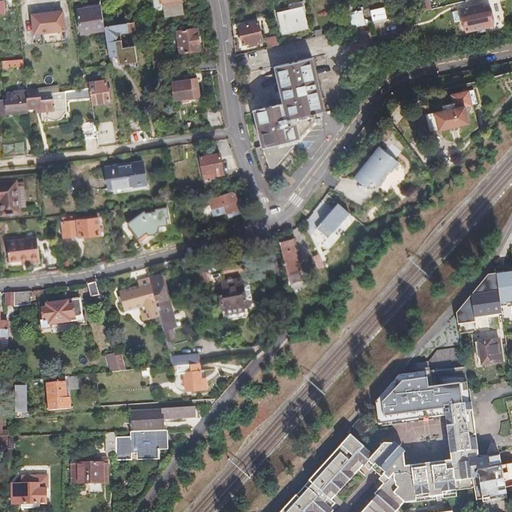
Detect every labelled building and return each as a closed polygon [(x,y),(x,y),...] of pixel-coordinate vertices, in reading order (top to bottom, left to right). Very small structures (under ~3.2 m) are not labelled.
[(161,9),(159,0),(150,0),(152,7),(157,10),(161,9)] [(159,0),(161,9),(163,18),(182,15),(178,0),(159,0)] [(423,0),(426,10),(431,9),(429,0),(423,0)] [(469,29),(469,31),(482,28),(495,25),(493,16),(494,14),(493,7),(490,5),(476,8),(475,5),(464,8),(464,9),(458,10),(459,12),(460,21),(462,31),(469,29)] [(351,15),(354,27),(365,25),(370,23),(389,19),(386,6),(351,15)] [(309,26),(306,10),(298,12),(297,7),(280,11),(285,31),(309,26)] [(78,36),(102,32),(101,28),(98,8),(87,10),(74,13),(78,36)] [(39,16),(30,17),(33,35),(63,30),(60,16),(48,18),(48,14),(39,16)] [(253,36),(254,41),(263,39),(258,15),(246,18),(240,19),(244,38),(253,36)] [(130,24),(101,28),(102,32),(105,50),(113,49),(112,41),(116,34),(131,32),(130,24)] [(178,55),(200,51),(198,41),(196,30),(175,33),(178,55)] [(266,38),(268,48),(277,45),(275,36),(266,38)] [(113,49),(105,50),(106,58),(111,57),(114,56),(113,49)] [(274,169),(276,166),(316,122),(314,116),(317,115),(317,112),(325,111),(313,58),(276,67),(285,102),(280,104),(255,110),(257,115),(255,116),(256,130),(262,147),(269,166),(274,169)] [(213,63),(199,66),(200,72),(214,69),(213,63)] [(195,81),(170,85),(173,103),(198,99),(196,90),(195,81)] [(80,86),(81,91),(87,90),(88,97),(89,106),(97,105),(106,104),(103,83),(80,86)] [(23,92),(24,98),(56,94),(55,88),(23,92)] [(56,94),(24,98),(25,112),(39,111),(40,124),(52,122),(65,121),(64,101),(88,97),(87,90),(81,91),(56,94)] [(446,111),(426,115),(430,132),(469,123),(466,106),(477,103),(475,90),(466,92),(454,94),(455,100),(454,100),(454,106),(445,108),(446,111)] [(6,102),(0,102),(0,115),(10,115),(25,114),(25,112),(24,98),(23,92),(23,91),(11,92),(11,94),(5,95),(6,102)] [(219,112),(205,114),(207,131),(222,129),(219,112)] [(137,115),(125,117),(127,133),(140,131),(137,115)] [(110,123),(92,126),(94,138),(96,148),(114,145),(110,123)] [(92,124),(78,127),(80,140),(94,138),(92,126),(92,124)] [(0,135),(0,158),(12,157),(24,156),(22,133),(0,135)] [(272,171),(274,169),(269,166),(262,147),(257,149),(265,173),(272,171)] [(382,177),(387,169),(390,171),(396,164),(377,149),(353,180),(363,188),(365,186),(366,178),(375,185),(382,177)] [(221,153),(201,157),(205,177),(225,174),(223,163),(221,153)] [(143,162),(105,166),(109,188),(133,185),(134,187),(146,186),(143,162)] [(365,186),(363,188),(364,189),(369,191),(372,190),(376,188),(390,171),(387,169),(382,177),(375,185),(366,178),(365,186)] [(2,215),(19,214),(18,209),(26,208),(24,187),(16,188),(16,183),(0,184),(0,199),(2,199),(2,215)] [(236,191),(211,199),(216,216),(220,214),(226,213),(226,214),(227,214),(242,209),(239,199),(236,191)] [(242,209),(227,214),(229,219),(247,212),(242,198),(239,199),(242,209)] [(330,212),(319,203),(311,214),(322,223),(330,212)] [(144,210),(130,222),(140,236),(147,232),(150,235),(155,233),(160,229),(160,226),(168,225),(167,218),(170,217),(168,207),(156,208),(157,210),(146,213),(144,210)] [(65,222),(63,222),(64,237),(81,236),(81,237),(91,236),(101,235),(99,218),(77,221),(77,217),(65,218),(65,222)] [(114,236),(104,238),(105,246),(107,245),(110,260),(117,258),(114,244),(116,243),(114,236)] [(37,237),(8,241),(10,261),(22,260),(30,259),(31,262),(37,261),(40,261),(37,237)] [(128,240),(116,243),(118,258),(131,254),(128,240)] [(299,256),(295,241),(282,244),(290,282),(304,279),(300,264),(299,256)] [(502,280),(494,282),(495,290),(497,309),(507,308),(506,303),(511,303),(511,307),(511,269),(510,270),(510,274),(502,275),(502,280)] [(202,270),(189,273),(192,287),(205,284),(202,270)] [(143,321),(156,317),(164,350),(169,348),(167,340),(171,339),(169,328),(173,327),(166,301),(165,301),(161,283),(160,284),(158,276),(152,278),(135,282),(136,287),(126,290),(117,292),(122,312),(139,308),(143,321)] [(236,279),(218,282),(220,290),(216,291),(219,307),(221,307),(224,321),(243,317),(242,311),(244,309),(244,308),(245,308),(247,306),(248,304),(248,299),(248,296),(247,295),(246,291),(247,290),(246,286),(245,285),(244,282),(243,281),(237,282),(236,279)] [(89,297),(95,296),(92,285),(86,286),(89,297)] [(498,313),(495,290),(467,294),(470,316),(498,313)] [(26,294),(12,295),(12,305),(26,304),(26,294)] [(12,295),(3,295),(3,309),(12,309),(12,305),(12,295)] [(50,331),(49,328),(75,325),(76,329),(84,328),(83,319),(80,319),(78,296),(70,297),(64,298),(65,306),(51,308),(46,309),(47,312),(42,313),(43,325),(41,325),(42,332),(50,331)] [(497,309),(498,313),(511,310),(511,308),(511,307),(511,303),(506,303),(507,308),(497,309)] [(479,366),(499,363),(496,341),(473,344),(474,353),(477,352),(479,366)] [(112,356),(105,358),(105,359),(107,365),(109,373),(116,372),(112,356)] [(194,356),(168,359),(170,367),(174,366),(195,364),(194,356)] [(195,364),(174,366),(174,375),(182,374),(183,391),(205,389),(205,382),(199,382),(197,364),(195,364)] [(148,370),(138,371),(139,379),(148,378),(148,370)] [(511,395),(482,402),(470,405),(469,391),(466,391),(462,371),(394,382),(373,404),(377,425),(445,414),(447,428),(451,456),(405,464),(403,450),(399,447),(393,441),(392,443),(385,444),(383,443),(372,454),(349,434),(279,511),(326,511),(333,506),(331,503),(335,499),(331,496),(366,458),(378,469),(386,476),(376,489),(377,490),(358,511),(394,511),(402,504),(403,506),(456,498),(456,491),(473,489),(468,459),(480,457),(477,443),(489,440),(511,435),(511,395)] [(95,375),(67,378),(67,391),(81,391),(81,384),(95,384),(95,375)] [(61,383),(56,383),(57,389),(45,390),(47,412),(68,411),(67,404),(64,404),(62,383),(61,383)] [(13,389),(13,415),(25,415),(24,389),(13,389)] [(193,420),(193,410),(130,413),(131,434),(141,434),(162,433),(162,426),(165,426),(165,425),(165,421),(178,421),(193,420)] [(367,427),(368,422),(363,418),(357,419),(352,424),(352,430),(356,434),(362,432),(367,427)] [(11,445),(11,437),(6,437),(5,431),(0,431),(0,447),(5,447),(5,450),(8,450),(8,445),(11,445)] [(113,455),(114,462),(129,461),(128,455),(137,454),(137,459),(156,458),(156,451),(166,451),(165,433),(162,433),(141,434),(131,434),(128,434),(128,440),(113,441),(113,455)] [(103,455),(113,455),(113,441),(113,435),(102,435),(103,455)] [(505,495),(497,454),(480,457),(468,459),(473,489),(475,501),(505,495)] [(81,484),(81,485),(99,485),(99,483),(109,483),(109,465),(81,465),(81,466),(75,466),(75,484),(81,484)] [(44,491),(44,478),(19,478),(19,486),(9,486),(9,505),(18,505),(18,509),(26,509),(35,510),(36,501),(42,501),(42,491),(44,491)]
